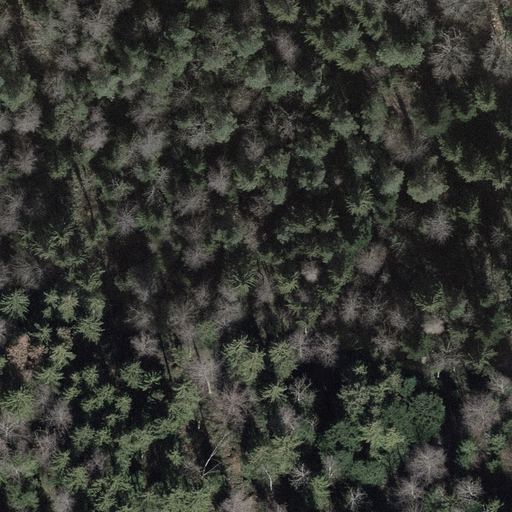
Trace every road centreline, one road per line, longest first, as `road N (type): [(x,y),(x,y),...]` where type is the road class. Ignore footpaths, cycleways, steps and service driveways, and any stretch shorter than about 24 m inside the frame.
road 1 (track): [(511,205),(290,0)]
road 2 (track): [(391,511),(511,355)]
